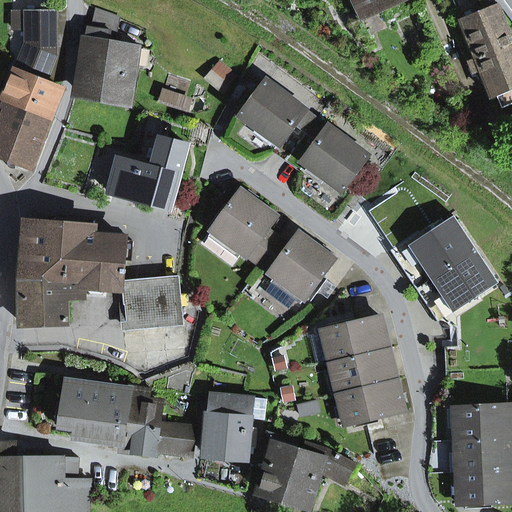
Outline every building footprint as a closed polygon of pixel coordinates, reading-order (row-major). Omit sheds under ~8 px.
[(352,0),(362,21),(407,0),(352,0)] [(511,89),(511,37),(499,5),(458,22),(460,27),(464,25),(468,36),(465,38),(466,42),(470,40),(476,54),(472,55),(474,60),(477,58),(493,97),(497,96),(511,89)] [(112,34),(117,35),(120,18),(96,10),(93,29),(112,32),(112,34)] [(28,28),(28,11),(13,11),(13,29),(28,28)] [(28,28),(28,44),(55,55),(55,11),(28,11),(28,28)] [(142,47),(111,42),(112,34),(112,32),(93,29),(89,28),(86,46),(90,47),(81,95),(132,104),(142,47)] [(28,44),(7,100),(4,109),(9,111),(10,108),(48,122),(50,116),(53,117),(61,89),(45,83),(56,55),(55,55),(28,44)] [(235,76),(218,63),(208,76),(219,84),(220,83),(226,88),(235,76)] [(220,83),(219,84),(208,76),(206,79),(223,92),(226,88),(220,83)] [(296,124),(307,133),(318,119),(267,82),(242,116),(279,144),(280,145),(296,124)] [(502,109),(511,104),(511,89),(497,96),(502,109)] [(163,92),(160,101),(187,111),(190,101),(163,92)] [(9,111),(4,109),(7,100),(0,96),(0,133),(0,152),(31,165),(48,122),(10,108),(9,111)] [(306,164),(342,191),(368,156),(318,119),(307,133),(319,141),(304,162),(306,164)] [(169,208),(186,146),(163,139),(157,164),(156,168),(147,167),(142,171),(120,165),(115,183),(112,193),(169,208)] [(306,164),(304,162),(280,145),(279,144),(273,152),(300,172),(306,164)] [(106,181),(115,183),(120,165),(142,171),(147,167),(156,168),(157,164),(114,153),(106,181)] [(267,230),(276,217),(242,192),(205,243),(221,255),(230,243),(259,264),(278,239),(267,230)] [(409,246),(432,280),(477,250),(455,216),(409,246)] [(83,281),(86,259),(123,262),(125,239),(95,236),(95,228),(26,223),(22,280),(23,280),(83,281)] [(290,248),(278,239),(259,264),(277,277),(266,292),(289,309),(300,295),(306,299),(334,260),(300,235),(290,248)] [(454,313),(432,280),(409,246),(406,241),(392,251),(443,329),(456,328),(457,318),(454,313)] [(499,283),(477,250),(432,280),(454,313),(499,283)] [(83,281),(83,287),(85,287),(121,290),(123,262),(86,259),(83,281)] [(184,325),(179,277),(124,283),(129,330),(184,325)] [(84,298),(85,287),(83,287),(83,281),(23,280),(23,325),(68,323),(68,298),(84,298)] [(382,317),(323,332),(331,363),(389,349),(382,317)] [(397,379),(389,349),(331,363),(338,394),(397,379)] [(346,425),(405,411),(397,379),(338,394),(346,425)] [(80,429),(79,438),(121,443),(124,423),(126,423),(128,402),(129,402),(131,386),(130,386),(129,398),(108,395),(109,388),(69,383),(67,403),(65,419),(81,421),(80,429)] [(133,453),(157,456),(158,451),(162,423),(164,405),(150,404),(142,403),(144,388),(131,386),(129,402),(128,402),(126,423),(124,423),(121,443),(134,445),(133,453)] [(142,403),(150,404),(151,389),(144,388),(142,403)] [(211,395),(206,455),(247,458),(253,398),(211,395)] [(81,421),(65,419),(67,403),(59,402),(56,425),(80,429),(81,421)] [(456,441),(511,438),(511,406),(455,409),(456,441)] [(166,452),(167,448),(195,452),(198,428),(162,423),(158,451),(166,452)] [(261,493),(286,500),(301,449),(297,448),(299,442),(269,433),(264,447),(273,450),(261,493)] [(511,438),(456,441),(458,472),(511,469),(511,438)] [(304,450),(301,449),(286,500),(310,508),(321,471),(323,463),(352,472),(356,465),(328,449),(306,442),(304,450)] [(17,446),(0,445),(0,511),(28,511),(27,458),(17,457),(17,446)] [(78,476),(80,459),(27,458),(28,511),(88,511),(91,481),(65,480),(65,476),(78,476)] [(321,471),(346,485),(352,472),(323,463),(321,471)] [(459,505),(511,502),(511,469),(458,472),(459,505)]
